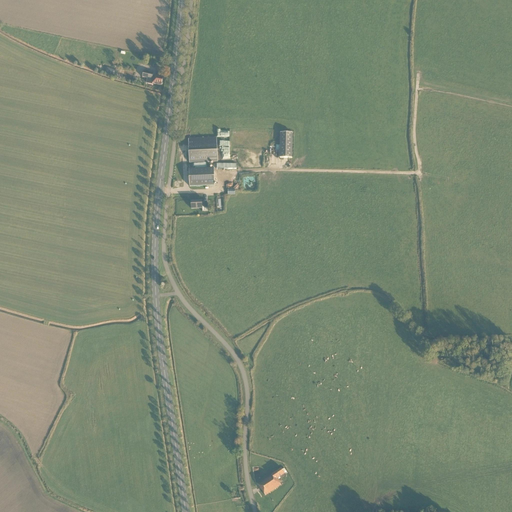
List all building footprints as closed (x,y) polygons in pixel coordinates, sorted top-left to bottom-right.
[(120,72),(107,69),(106,75),(118,78),(120,72)] [(154,74),(144,72),(143,78),(154,80),(153,84),(162,86),(163,78),(154,76),(154,74)] [(292,134),(280,133),(280,158),(292,158),(292,134)] [(216,139),(188,140),(189,164),(218,162),(216,139)] [(215,186),(214,169),(189,170),(190,187),(215,186)] [(208,208),(207,200),(204,201),(204,203),(202,203),(202,201),(191,202),(191,209),(202,208),(204,207),(204,208),(208,208)] [(285,473),(281,468),(257,484),(265,495),(281,485),(276,479),(285,473)]
